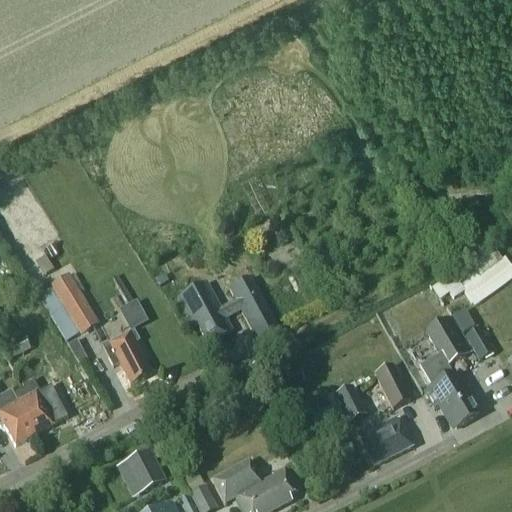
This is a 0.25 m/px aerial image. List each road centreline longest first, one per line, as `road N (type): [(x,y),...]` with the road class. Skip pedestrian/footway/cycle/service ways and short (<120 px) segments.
road 1 (residential): [(0,486),(240,360)]
road 2 (residential): [(330,511),(450,447)]
